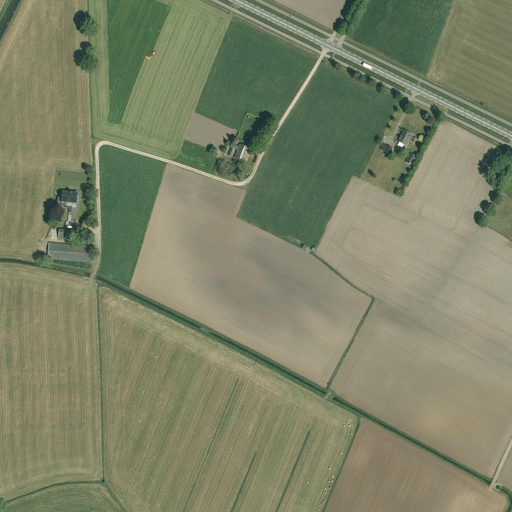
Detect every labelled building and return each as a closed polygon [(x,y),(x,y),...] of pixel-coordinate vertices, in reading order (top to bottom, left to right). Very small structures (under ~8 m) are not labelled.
[(403,130),(397,141),(406,146),(410,139),(412,140),(412,142),(414,143),(416,139),(414,138),(411,137),(412,135),(403,130)] [(246,162),(251,148),(240,144),(239,146),(234,145),(233,148),(228,147),(226,154),(233,157),(235,149),(237,150),(235,158),(246,162)] [(390,154),(392,149),(387,146),(384,151),(390,154)] [(417,156),(410,153),(405,163),(412,166),(417,156)] [(227,168),(240,173),(242,168),(234,166),(229,164),(227,168)] [(69,208),(70,193),(62,193),(61,204),(66,204),(66,207),(69,208)] [(77,205),(78,194),(70,193),(69,208),(72,208),(72,205),(77,205)] [(72,230),(60,229),(59,238),(71,239),(72,230)] [(94,247),(49,243),(48,259),(93,263),(94,247)]
